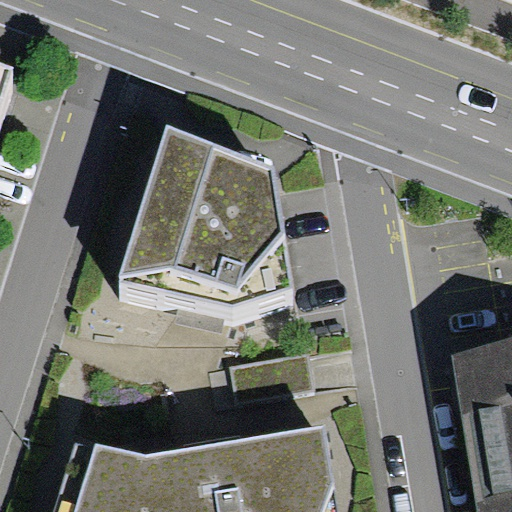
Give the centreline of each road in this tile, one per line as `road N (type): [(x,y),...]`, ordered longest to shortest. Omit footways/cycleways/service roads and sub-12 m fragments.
road 1 (residential): [(373,87),(361,152),(426,511)]
road 2 (residential): [(0,408),(126,0)]
road 3 (primary): [(149,0),(373,87)]
road 4 (primary): [(373,87),(511,138)]
